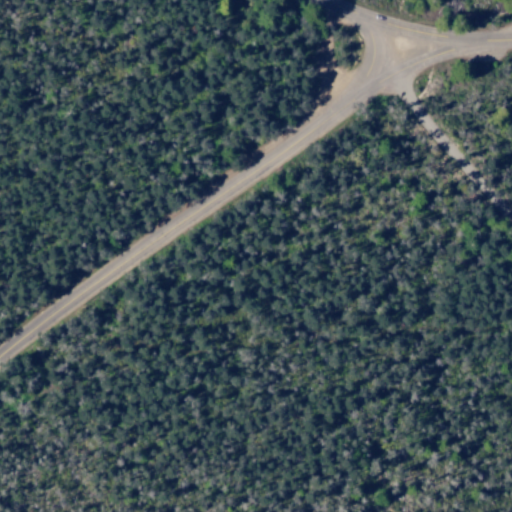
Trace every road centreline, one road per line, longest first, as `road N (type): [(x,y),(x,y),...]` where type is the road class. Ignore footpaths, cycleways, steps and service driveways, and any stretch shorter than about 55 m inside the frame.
road 1 (residential): [(0,350),(352,94),(441,50)]
road 2 (tertiary): [(323,0),(441,50),(511,40)]
road 3 (residential): [(511,180),(441,50)]
